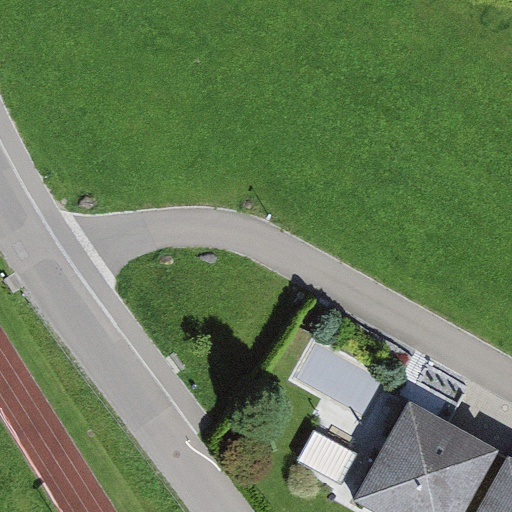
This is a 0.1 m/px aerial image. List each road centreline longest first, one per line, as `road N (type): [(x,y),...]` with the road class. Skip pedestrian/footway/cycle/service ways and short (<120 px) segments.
road 1 (residential): [(511,373),(339,276),(205,230),(133,236),(46,275)]
road 2 (residential): [(221,511),(46,275)]
